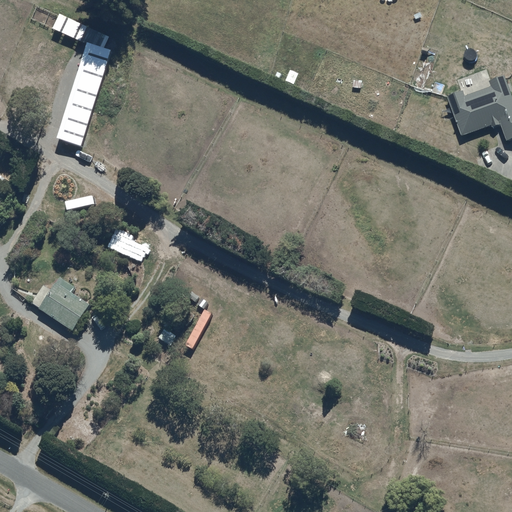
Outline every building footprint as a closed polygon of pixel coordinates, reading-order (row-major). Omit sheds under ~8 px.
[(269,74),(273,58),(264,56),(260,71),(269,74)] [(463,94),(448,100),(462,138),(500,125),(507,144),(511,142),(511,98),(505,78),(489,84),(491,90),(465,99),(463,94)] [(83,98),(57,89),(47,115),(74,125),(83,98)] [(11,180),(0,173),(0,187),(4,191),(11,180)] [(43,312),(81,337),(98,310),(76,296),(79,290),(64,280),(43,312)] [(182,338),(172,332),(176,326),(169,320),(163,328),(168,331),(162,340),(174,349),(182,338)] [(240,374),(253,383),(257,377),(251,373),(253,370),(246,365),(240,374)]
